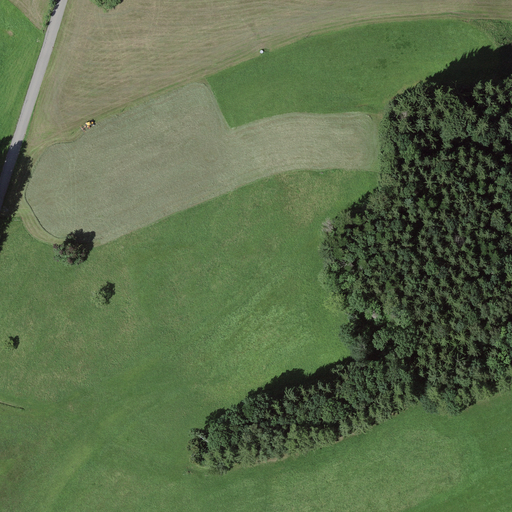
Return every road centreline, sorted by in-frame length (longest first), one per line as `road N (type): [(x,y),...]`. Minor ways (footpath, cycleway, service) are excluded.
road 1 (residential): [(62,0),(0,198)]
road 2 (track): [(413,511),(474,483),(511,398)]
